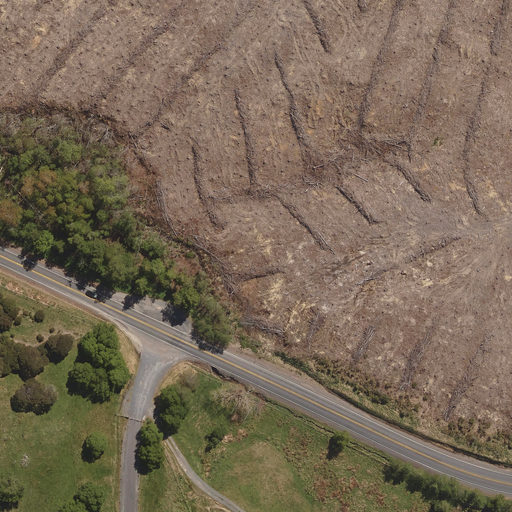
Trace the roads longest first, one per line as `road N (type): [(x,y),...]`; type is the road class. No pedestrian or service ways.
road 1 (secondary): [(511,483),(437,459),(0,255)]
road 2 (track): [(143,392),(197,482),(240,511)]
